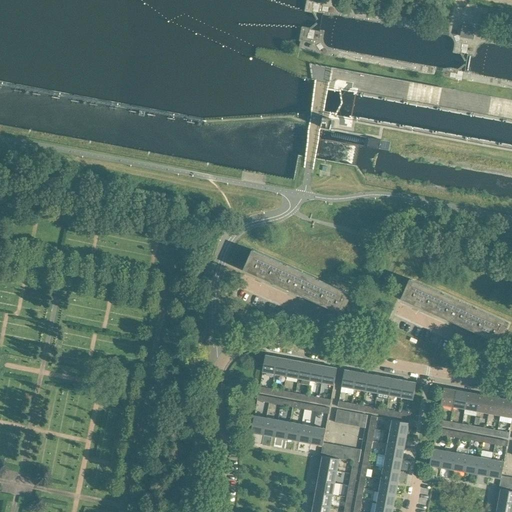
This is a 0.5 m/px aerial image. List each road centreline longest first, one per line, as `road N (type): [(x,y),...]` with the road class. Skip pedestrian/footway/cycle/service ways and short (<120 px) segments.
road 1 (residential): [(216,511),(214,386),(226,354),(260,340),(323,350)]
road 2 (residential): [(323,350),(486,381)]
road 3 (residential): [(486,381),(491,350),(400,309)]
road 4 (residential): [(323,350),(327,319),(242,282)]
